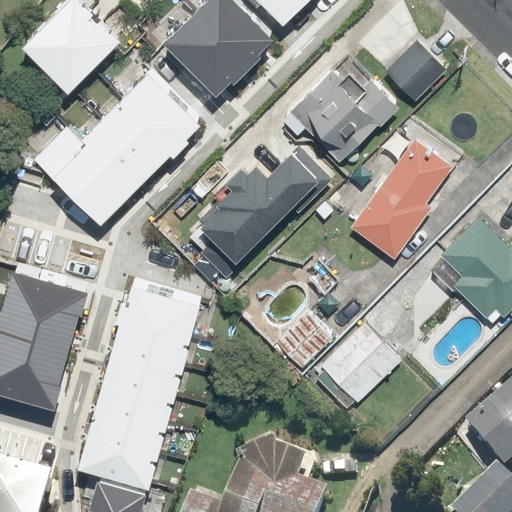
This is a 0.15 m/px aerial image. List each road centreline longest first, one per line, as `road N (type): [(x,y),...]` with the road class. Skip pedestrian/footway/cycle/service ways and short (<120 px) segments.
road 1 (residential): [(341,0),(138,220),(74,418),(68,511)]
road 2 (unknown): [(511,336),(367,471)]
